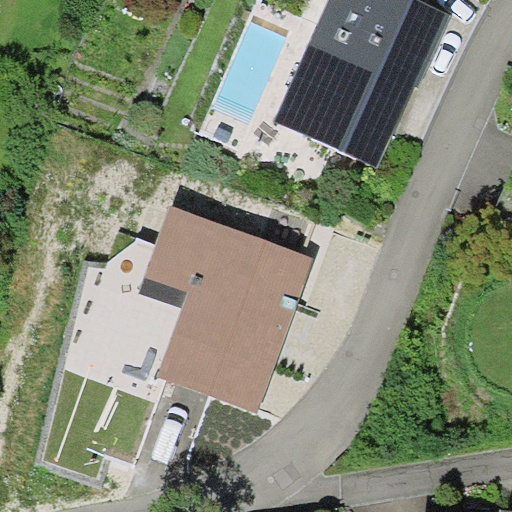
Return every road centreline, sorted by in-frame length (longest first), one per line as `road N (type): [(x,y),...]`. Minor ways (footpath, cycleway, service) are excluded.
road 1 (residential): [(511,22),(347,388),(224,500)]
road 2 (residential): [(511,461),(224,500)]
